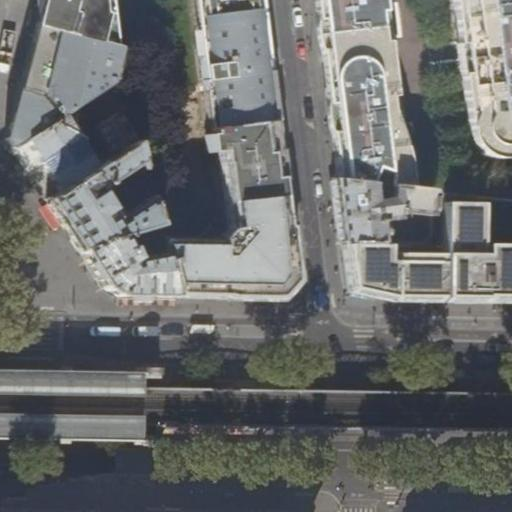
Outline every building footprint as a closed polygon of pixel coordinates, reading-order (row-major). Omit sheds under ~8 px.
[(39,0),(34,27),(108,46),(101,0),(199,0),(208,67),(265,60),(260,17),(257,0),(39,0)] [(313,0),(317,31),(326,107),(331,144),(335,180),(387,185),(412,188),(408,158),(390,113),(378,10),(383,9),(382,0),(313,0)] [(511,0),(451,0),(455,41),(462,41),(465,69),(460,69),(467,129),(471,141),(473,145),(477,150),(485,156),(491,158),(502,158),(511,155),(511,0)] [(112,78),(120,49),(108,46),(34,27),(33,28),(18,87),(4,138),(7,143),(11,148),(60,117),(88,99),(111,84),(112,78)] [(215,128),(273,121),(269,90),(265,60),(208,67),(200,68),(202,83),(210,82),(215,128)] [(145,136),(111,84),(88,99),(103,121),(93,128),(112,157),(132,144),(145,136)] [(78,145),(60,117),(11,148),(26,172),(44,201),(107,161),(100,151),(94,155),(84,142),(78,145)] [(159,240),(162,253),(173,298),(256,299),(276,300),(284,291),(293,281),(283,202),(273,121),(215,128),(208,129),(209,136),(202,137),(204,154),(214,153),(223,230),(222,230),(220,231),(219,233),(219,234),(219,237),(219,238),(219,240),(159,240)] [(138,164),(132,144),(112,157),(107,161),(44,201),(66,234),(77,252),(105,239),(147,227),(156,225),(147,197),(119,215),(117,212),(118,205),(112,195),(109,195),(102,199),(98,194),(100,193),(100,192),(101,190),(101,188),(101,187),(138,164)] [(136,191),(145,189),(141,174),(133,176),(136,191)] [(428,191),(412,188),(387,185),(335,180),(330,180),(335,223),(338,243),(383,243),(381,220),(397,218),(398,217),(406,212),(427,216),(428,192),(428,191)] [(389,302),(425,303),(457,303),(493,304),(511,304),(511,200),(490,198),(440,193),(439,243),(426,243),(383,243),(338,243),(342,273),(344,292),(383,301),(389,302)] [(150,237),(147,227),(105,239),(77,252),(80,256),(102,290),(115,297),(173,298),(162,253),(138,258),(131,243),(150,237)] [(60,367),(60,375),(71,375),(71,367),(60,367)] [(158,378),(158,369),(158,368),(140,368),(139,369),(132,369),(132,378),(137,378),(139,378),(139,379),(157,379),(157,378),(158,378)] [(69,444),(69,440),(70,436),(59,435),(59,444),(69,444)] [(157,446),(157,439),(157,437),(156,437),(156,436),(138,435),(138,436),(131,436),(131,445),(138,446),(155,446),(155,445),(157,446)]
